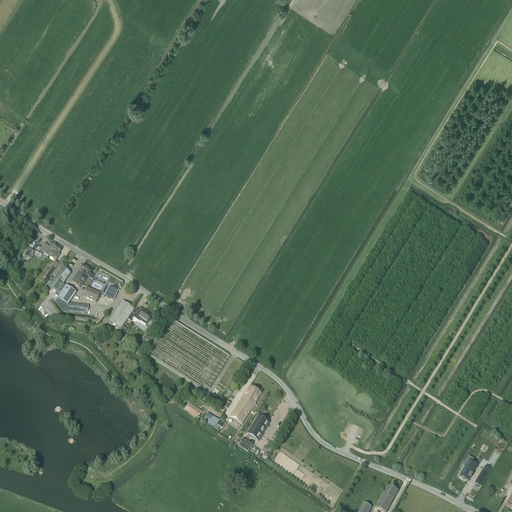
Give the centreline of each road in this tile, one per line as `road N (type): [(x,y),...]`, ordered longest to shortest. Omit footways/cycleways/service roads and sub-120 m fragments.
road 1 (tertiary): [(343,454),(316,439),(268,373),(0,200)]
road 2 (tertiary): [(473,511),(343,454)]
